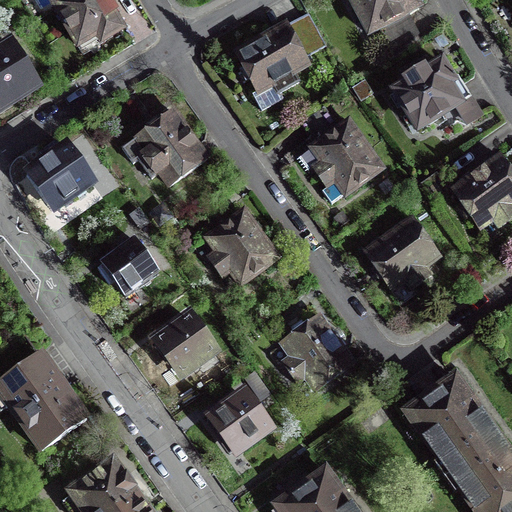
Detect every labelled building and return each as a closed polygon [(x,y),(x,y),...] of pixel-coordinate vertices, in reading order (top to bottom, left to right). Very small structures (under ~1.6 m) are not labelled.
[(65,0),(54,7),(83,54),(122,31),(113,16),(117,14),(112,6),(108,0),(65,0)] [(350,0),(369,35),(380,29),(395,57),(421,38),(408,15),(419,9),(413,0),(350,0)] [(309,15),(236,55),(247,74),(257,93),(253,96),(261,112),(280,101),(277,95),(299,83),(294,75),(309,67),(304,58),(326,46),(309,15)] [(0,106),(33,85),(22,67),(10,49),(0,55),(0,106)] [(405,85),(394,92),(418,131),(455,109),(468,130),(483,120),(458,79),(453,81),(442,63),(427,72),(425,68),(418,73),(403,81),(405,85)] [(300,124),(316,146),(314,148),(312,150),(321,163),(313,169),(328,189),(322,193),(332,205),(345,196),(346,197),(383,170),(349,123),(339,129),(324,108),(300,124)] [(155,127),(123,149),(133,165),(147,156),(170,187),(207,161),(173,114),(155,127)] [(45,192),(57,208),(81,191),(92,183),(67,148),(27,177),(40,196),(45,192)] [(511,174),(501,159),(477,176),(453,193),(480,230),(493,220),(499,228),(511,219),(511,174)] [(225,226),(193,249),(203,262),(216,253),(241,287),(278,260),(244,213),(225,226)] [(440,258),(413,221),(366,255),(379,273),(392,292),(405,283),(411,291),(432,276),(426,268),(440,258)] [(157,275),(134,243),(125,249),(103,265),(126,296),(157,275)] [(301,332),(269,355),(280,370),(281,369),(280,368),(292,359),(316,393),(353,366),(320,318),(301,332)] [(212,352),(190,320),(180,327),(159,342),(182,374),(212,352)] [(18,372),(0,385),(0,393),(42,452),(87,420),(63,387),(58,388),(54,390),(35,363),(42,358),(40,356),(18,372)] [(450,475),(499,440),(477,409),(456,378),(407,414),(450,475)] [(266,429),(244,397),(235,404),(214,419),(209,422),(219,437),(224,434),(236,450),(266,429)] [(511,511),(511,457),(499,440),(450,475),(477,511),(511,511)] [(147,511),(133,491),(135,489),(131,483),(126,476),(123,478),(113,463),(70,493),(72,496),(62,503),(68,511),(147,511)] [(276,506),(280,511),(354,511),(347,502),(325,471),(276,506)]
